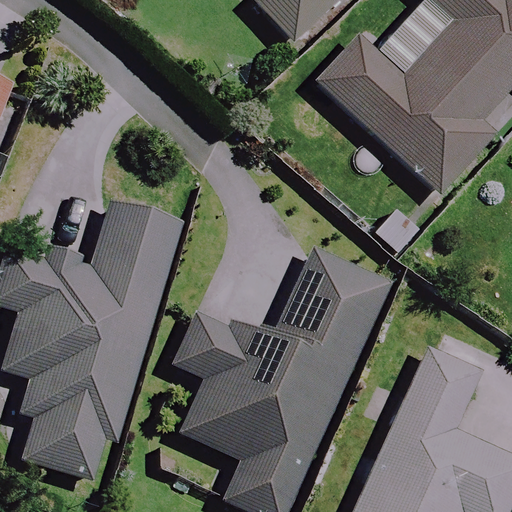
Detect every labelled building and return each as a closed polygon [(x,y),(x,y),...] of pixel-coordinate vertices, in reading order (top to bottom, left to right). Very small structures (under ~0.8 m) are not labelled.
[(253,0),(247,6),(280,45),(332,0),(253,0)] [(511,0),(415,0),(447,29),(397,84),(353,43),(311,89),(435,202),(488,145),(475,133),(511,91),(511,0)] [(0,112),(4,102),(8,89),(0,86),(0,112)] [(175,232),(106,211),(88,273),(8,248),(0,273),(0,318),(15,323),(0,371),(0,379),(27,388),(17,422),(30,426),(18,468),(86,489),(100,445),(109,448),(175,232)] [(285,511),(382,290),(307,258),(267,351),(193,319),(170,373),(199,385),(175,440),(235,466),(217,508),(227,511),(285,511)] [(475,382),(422,357),(351,511),(500,511),(511,487),(511,469),(448,440),(475,382)]
